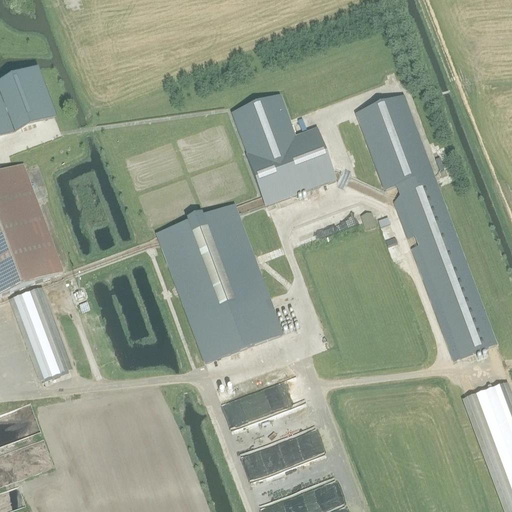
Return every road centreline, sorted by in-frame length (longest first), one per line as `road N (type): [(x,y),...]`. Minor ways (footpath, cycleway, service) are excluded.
road 1 (track): [(294,339),(311,387),(511,364)]
road 2 (track): [(199,375),(249,511)]
